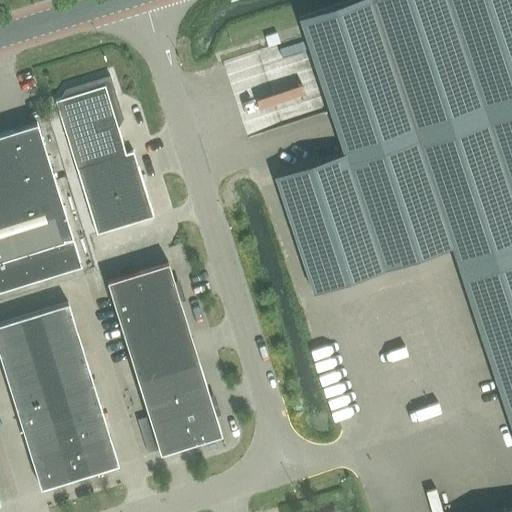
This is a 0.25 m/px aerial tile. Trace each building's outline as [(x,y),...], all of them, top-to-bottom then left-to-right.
[(344,152),(275,175),(314,292),(452,246),(511,428),(511,505),(490,511),(511,511),(511,0),(350,0),(299,17),(305,34),(330,111),(344,152)] [(55,100),(77,168),(97,234),(154,216),(134,150),(126,152),(118,127),(110,123),(119,105),(110,75),(65,89),(60,98),(55,100)] [(0,133),(0,288),(81,263),(37,122),(0,133)] [(107,280),(160,452),(222,434),(168,261),(107,280)] [(118,463),(85,356),(68,303),(0,324),(0,353),(42,487),(118,463)] [(148,415),(137,419),(148,452),(159,449),(148,415)]
